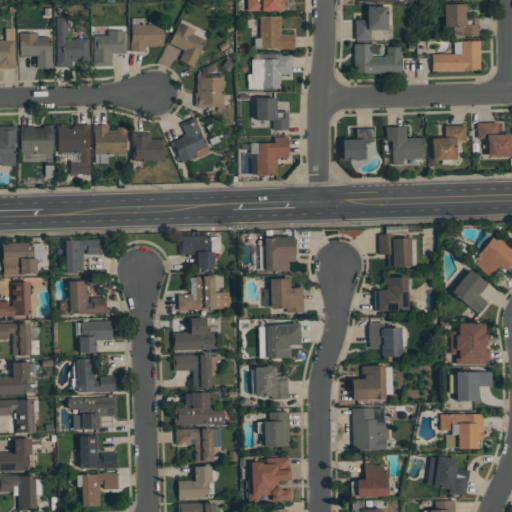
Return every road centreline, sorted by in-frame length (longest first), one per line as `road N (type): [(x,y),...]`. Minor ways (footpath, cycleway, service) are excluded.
road 1 (tertiary): [(0,216),(511,198)]
road 2 (residential): [(335,263),(336,312),(313,408),(317,511)]
road 3 (residential): [(142,275),(145,511)]
road 4 (residential): [(319,0),(320,204)]
road 5 (residential): [(320,99),(511,92)]
road 6 (residential): [(0,100),(151,97)]
